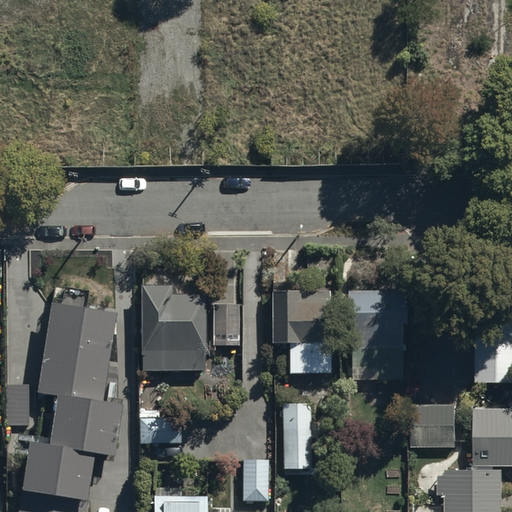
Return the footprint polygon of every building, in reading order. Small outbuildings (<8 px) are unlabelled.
[(313,0),(314,12),(337,12),(336,0),(313,0)] [(268,3),(231,3),(231,17),(212,17),(212,117),(268,117),(268,3)] [(71,33),(72,114),(121,112),(120,33),(71,33)] [(323,35),(290,35),(290,57),(272,56),(271,138),(305,139),(305,103),(322,104),(323,35)] [(359,65),(336,65),(336,136),(395,136),(395,59),(359,59),(359,65)] [(60,82),(0,81),(0,142),(60,142),(60,82)] [(175,275),(143,275),(145,367),(214,365),(212,285),(175,286),(175,275)] [(407,374),(408,287),(354,287),(353,373),(407,374)] [(332,369),(332,288),(275,288),(275,344),(292,344),(292,369),(332,369)] [(19,511),(87,511),(98,451),(117,455),(126,402),(105,399),(120,307),(53,296),(37,392),(61,396),(53,442),(32,439),(19,511)] [(217,296),(217,344),(242,343),(241,296),(217,296)] [(511,319),(477,320),(477,378),(511,377),(511,319)] [(29,381),(8,381),(9,422),(30,422),(29,381)] [(312,461),(312,399),(287,399),(287,462),(312,461)] [(412,443),(460,443),(459,402),(411,402),(412,443)] [(450,470),(449,511),(503,511),(504,467),(511,466),(511,404),(475,404),(475,470),(450,470)] [(181,414),(143,415),(143,441),(181,440),(181,414)] [(272,456),(245,456),(245,501),(272,501),(272,456)] [(211,511),(212,494),(159,493),(158,511),(211,511)]
